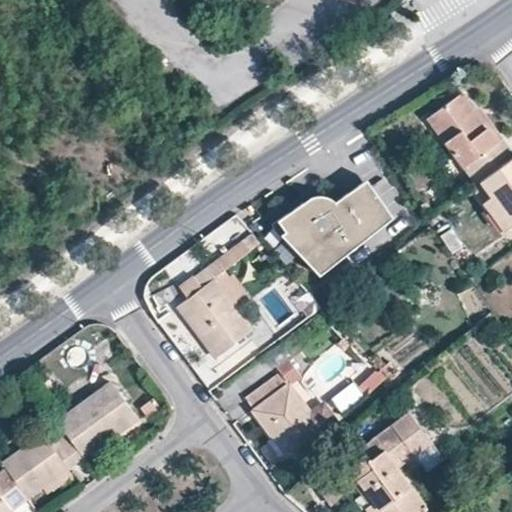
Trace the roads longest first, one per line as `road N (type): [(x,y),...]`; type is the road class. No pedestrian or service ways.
road 1 (residential): [(104,284),(242,183),(493,24)]
road 2 (residential): [(203,423),(104,284)]
road 3 (residential): [(203,423),(82,511)]
road 4 (residential): [(0,358),(104,284)]
